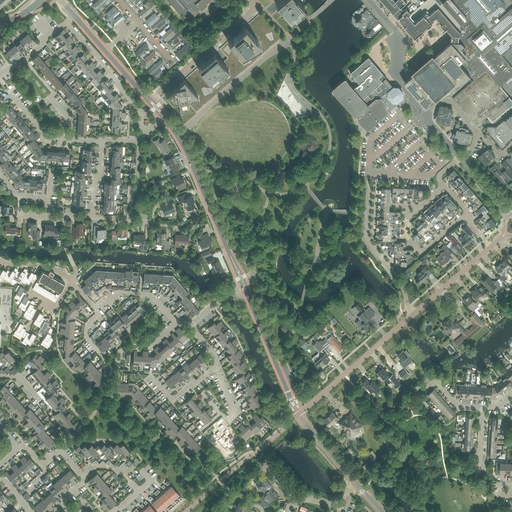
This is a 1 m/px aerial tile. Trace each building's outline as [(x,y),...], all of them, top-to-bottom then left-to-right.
[(100,12),(105,8),(102,4),(106,0),(97,0),(91,6),(95,11),(97,8),(100,12)] [(144,8),(138,13),(142,18),(155,7),(151,2),(150,3),(147,0),(145,0),(141,4),(144,8)] [(166,0),(180,16),(183,13),(190,20),(195,15),(197,14),(196,13),(198,11),(197,10),(199,9),(200,10),(211,0),(166,0)] [(276,0),(257,0),(266,9),(276,0)] [(277,0),(278,1),(277,2),(279,4),(280,3),(282,5),(280,7),(290,18),(292,20),(305,8),(303,6),(304,6),(302,4),(304,2),(302,0),(277,0)] [(384,0),(394,11),(398,16),(403,21),(408,28),(409,27),(411,30),(412,30),(413,31),(414,31),(414,32),(415,32),(416,32),(417,32),(418,32),(418,31),(419,31),(420,30),(421,31),(437,17),(452,34),(453,34),(453,39),(453,41),(461,42),(463,44),(467,40),(462,34),(461,28),(461,24),(468,17),(459,7),(452,0),(444,0),(443,1),(442,0),(384,0)] [(478,6),(472,0),(452,0),(459,7),(468,17),(461,24),(461,28),(462,34),(467,40),(478,31),(477,27),(474,23),(477,21),(478,6)] [(511,0),(481,0),(490,10),(484,15),(483,24),(486,27),(488,30),(498,30),(504,25),(510,20),(511,18),(511,0)] [(113,6),(105,13),(108,16),(105,19),(107,21),(118,12),(113,6)] [(154,9),(143,17),(145,20),(148,18),(149,20),(153,17),(151,15),(156,11),(154,9)] [(352,16),(351,22),(355,26),(357,26),(359,28),(360,27),(362,29),(365,30),(367,28),(368,24),(367,23),(374,17),(367,9),(360,15),(362,16),(361,17),(360,16),(357,15),(355,17),(353,15),(352,16)] [(194,92),(184,100),(196,114),(283,39),(259,12),(183,78),(194,92)] [(159,17),(149,26),(152,29),(156,26),(159,29),(166,23),(163,20),(164,20),(161,16),(159,17)] [(365,30),(365,33),(367,36),(371,36),(373,33),(373,30),(372,29),(374,28),(376,31),(382,25),(377,19),(375,19),(374,17),(367,23),(368,24),(367,28),(365,30)] [(161,35),(165,40),(175,33),(170,27),(161,35)] [(486,49),(486,60),(493,68),(498,74),(505,82),(511,75),(511,67),(509,64),(504,58),(502,56),(507,51),(511,47),(511,27),(508,30),(503,35),(498,39),(498,40),(492,44),(486,49)] [(54,38),(58,42),(64,36),(63,34),(66,32),(64,29),(54,38)] [(28,33),(24,37),(30,44),(32,42),(34,45),(37,43),(28,33)] [(165,41),(168,45),(177,37),(174,34),(168,39),(165,41)] [(58,42),(61,46),(71,38),(69,35),(66,38),(64,36),(58,42)] [(24,37),(19,41),(28,51),(30,49),(28,45),(30,44),(24,37)] [(61,46),(65,51),(70,46),(72,45),(70,43),(73,40),(71,38),(61,46)] [(467,74),(468,73),(460,63),(465,58),(466,54),(466,52),(465,51),(462,49),(469,43),(467,40),(463,44),(461,42),(453,41),(451,41),(432,58),(433,59),(422,68),(421,68),(420,68),(420,69),(420,70),(416,74),(415,73),(404,82),(426,107),(437,98),(436,97),(444,90),(449,95),(469,77),(467,74)] [(19,41),(15,45),(21,51),(23,50),(26,53),(28,51),(19,41)] [(148,46),(145,43),(133,53),(136,56),(148,46)] [(474,79),(452,98),(476,126),(487,116),(492,122),(510,106),(511,104),(511,100),(505,92),(500,86),(485,69),(481,64),(476,59),(476,56),(477,49),(477,48),(476,48),(472,43),(469,43),(462,49),(465,51),(466,52),(466,54),(465,58),(460,63),(468,73),(469,74),(474,79)] [(185,44),(174,54),(179,60),(190,50),(185,44)] [(15,45),(11,48),(19,58),(22,56),(19,53),(21,51),(15,45)] [(64,52),(67,56),(77,48),(75,45),(72,48),(70,46),(65,51),(64,52)] [(19,58),(11,48),(6,52),(7,53),(5,55),(9,60),(11,58),(12,59),(14,57),(17,60),(19,58)] [(67,56),(71,61),(78,55),(76,53),(79,50),(77,48),(67,56)] [(156,54),(154,51),(143,60),(145,63),(156,54)] [(31,60),(36,65),(42,60),(40,57),(43,55),(40,52),(31,60)] [(71,61),(75,65),(85,56),(83,54),(80,57),(78,55),(71,61)] [(79,70),(80,68),(85,63),(84,62),(87,59),(85,56),(75,65),(79,70)] [(40,70),(49,62),(52,59),(50,57),(47,60),(47,59),(44,62),(42,60),(36,65),(40,70)] [(350,73),(354,77),(352,79),(355,83),(352,86),(346,78),(342,80),(335,87),(332,90),(349,109),(358,117),(357,117),(359,121),(365,128),(368,130),(390,111),(389,111),(397,104),(397,102),(402,97),(403,93),(398,88),(394,87),(386,78),(376,66),(368,57),(363,62),(362,63),(354,70),(350,73)] [(163,63),(161,60),(147,71),(150,74),(163,63)] [(80,68),(84,72),(94,64),(92,61),(89,64),(87,62),(85,63),(80,68)] [(40,70),(44,74),(50,69),(48,67),(51,64),(49,62),(40,70)] [(84,72),(88,77),(95,71),(93,69),(96,66),(95,65),(94,64),(84,72)] [(50,69),(44,74),(49,79),(58,72),(55,69),(53,71),(51,69),(50,69)] [(88,77),(92,81),(102,72),(99,70),(96,73),(95,71),(88,77)] [(49,79),(53,84),(59,79),(57,77),(60,74),(58,72),(49,79)] [(92,81),(95,85),(102,80),(100,78),(104,75),(102,72),(92,81)] [(57,89),(59,88),(59,87),(66,81),(64,79),(61,82),(59,79),(53,84),(57,89)] [(95,85),(99,90),(109,81),(107,79),(104,82),(102,80),(95,85)] [(66,81),(59,87),(59,88),(63,92),(69,87),(70,86),(68,84),(70,82),(68,80),(66,81)] [(181,113),(189,105),(188,99),(199,97),(184,80),(183,80),(179,84),(179,85),(175,86),(176,87),(168,93),(164,94),(172,103),(178,102),(181,113)] [(99,90),(103,94),(110,88),(108,86),(111,84),(109,81),(99,90)] [(69,87),(63,92),(68,97),(76,90),(76,89),(74,87),(73,89),(70,86),(69,87)] [(101,95),(105,100),(112,94),(110,92),(114,89),(111,87),(110,88),(103,94),(101,95)] [(76,90),(68,97),(72,102),(78,97),(76,95),(79,92),(78,91),(76,90)] [(105,100),(109,104),(119,95),(117,94),(117,93),(114,96),(112,94),(105,100)] [(109,104),(113,108),(119,103),(118,101),(121,98),(119,95),(109,104)] [(78,97),(72,102),(76,107),(78,106),(83,101),(85,100),(85,99),(83,98),(83,97),(81,98),(79,96),(78,97)] [(74,109),(78,114),(86,114),(86,111),(82,106),(85,104),(83,101),(76,107),(74,109)] [(8,109),(3,113),(7,117),(14,111),(12,108),(15,106),(13,104),(12,105),(10,103),(8,105),(6,107),(8,109)] [(438,111),(437,115),(437,116),(437,117),(438,117),(438,118),(439,119),(438,120),(441,121),(440,124),(448,126),(447,132),(453,133),(454,131),(456,132),(457,126),(462,128),(463,123),(454,120),(455,114),(452,113),(453,112),(452,111),(452,110),(451,110),(451,109),(446,107),(442,106),(442,107),(441,107),(441,108),(439,108),(438,111)] [(7,117),(11,121),(20,113),(19,111),(16,113),(14,111),(7,117)] [(11,121),(14,126),(22,119),(19,117),(22,115),(20,113),(11,121)] [(505,144),(511,137),(511,113),(511,116),(509,115),(509,118),(507,118),(507,120),(505,120),(496,127),(487,126),(487,134),(489,135),(493,139),(502,150),(507,145),(505,144)] [(14,126),(18,130),(28,121),(26,119),(24,122),(22,119),(14,126)] [(18,130),(22,134),(29,128),(27,125),(29,123),(28,121),(18,130)] [(456,132),(454,131),(453,133),(453,136),(458,137),(457,141),(458,142),(459,142),(459,143),(468,146),(468,145),(469,145),(469,143),(470,144),(473,135),(471,134),(470,134),(470,132),(468,132),(469,129),(462,128),(457,126),(456,132)] [(26,138),(33,132),(35,130),(33,128),(31,130),(29,128),(22,134),(26,138)] [(26,138),(29,142),(39,134),(37,132),(35,134),(33,132),(26,138)] [(26,145),(30,149),(37,143),(35,140),(40,136),(39,134),(29,142),(26,145)] [(158,144),(160,148),(163,154),(170,149),(170,148),(164,140),(161,142),(159,138),(153,141),(156,145),(158,144)] [(30,149),(33,154),(39,148),(43,145),(41,143),(39,145),(37,143),(30,149)] [(3,146),(0,148),(0,156),(6,151),(8,150),(4,145),(3,146)] [(82,148),(81,154),(91,155),(91,152),(94,152),(95,146),(87,146),(87,149),(82,148)] [(109,149),(109,151),(112,152),(112,155),(122,155),(122,148),(122,147),(111,146),(111,149),(109,149)] [(39,148),(33,154),(39,160),(39,162),(46,163),(47,160),(46,160),(47,153),(45,152),(44,152),(43,153),(39,148)] [(495,156),(491,152),(488,148),(481,155),(479,157),(485,164),(488,162),(489,163),(494,159),(493,158),(495,156)] [(501,164),(506,169),(509,173),(511,170),(511,150),(508,153),(510,156),(501,164)] [(0,161),(0,163),(1,164),(8,158),(10,156),(6,151),(0,156),(0,158),(2,160),(0,161)] [(177,163),(174,156),(165,160),(170,173),(178,170),(175,163),(177,163)] [(2,169),(3,170),(11,163),(9,161),(10,160),(8,158),(1,164),(0,164),(0,165),(2,168),(2,169)] [(11,163),(3,170),(4,171),(5,171),(7,174),(16,167),(17,166),(15,164),(14,165),(13,166),(11,163)] [(511,176),(509,173),(506,169),(502,173),(498,168),(499,167),(495,163),(490,168),(503,184),(504,183),(511,177),(511,176)] [(16,167),(7,174),(10,177),(9,178),(11,179),(18,172),(16,170),(17,169),(19,167),(17,166),(16,167)] [(452,177),(455,180),(459,176),(454,170),(448,176),(449,177),(447,179),(448,180),(452,177)] [(15,184),(15,183),(21,178),(22,177),(20,174),(21,173),(19,171),(18,172),(11,179),(14,182),(13,182),(15,184)] [(174,182),(176,186),(177,186),(179,190),(186,187),(185,185),(186,184),(183,179),(182,180),(180,175),(170,179),(172,183),(174,182)] [(459,176),(455,180),(453,182),(454,183),(452,185),(453,186),(457,182),(460,185),(464,181),(459,176)] [(21,178),(15,183),(18,186),(17,186),(18,188),(19,186),(24,187),(25,179),(25,177),(22,177),(21,178)] [(37,180),(36,191),(38,191),(38,190),(42,190),(42,185),(45,185),(46,180),(44,179),(40,179),(40,180),(37,180)] [(462,188),(465,191),(469,187),(464,181),(460,185),(458,187),(459,189),(457,191),(458,192),(462,188)] [(401,188),(393,187),(393,196),(395,196),(395,199),(397,199),(397,193),(401,193),(401,188)] [(469,187),(465,191),(463,193),(464,194),(462,196),(462,197),(467,194),(470,197),(474,193),(469,187)] [(379,190),(379,192),(385,192),(385,196),(391,196),(391,189),(382,188),(382,190),(379,190)] [(415,194),(416,189),(408,188),(408,194),(408,197),(410,197),(410,200),(411,200),(412,194),(415,194)] [(423,189),(416,189),(415,194),(415,195),(415,198),(417,198),(417,201),(419,201),(419,195),(423,195),(423,189)] [(475,202),(479,198),(474,193),(470,197),(467,199),(469,200),(466,202),(467,203),(472,199),(475,202)] [(180,202),(184,201),(187,209),(195,206),(192,200),(193,199),(192,195),(186,198),(184,194),(177,197),(180,202)] [(450,198),(448,195),(446,196),(444,194),(443,195),(446,200),(444,202),(448,207),(453,202),(450,198)] [(384,203),(390,204),(391,196),(385,196),(381,196),(381,198),(378,197),(378,199),(384,200),(384,203)] [(73,198),(73,204),(78,204),(78,207),(85,207),(85,205),(86,202),(82,202),(83,199),(73,198)] [(484,204),(479,198),(475,202),(472,204),(474,206),(471,208),(472,209),(477,205),(480,208),(484,204)] [(166,205),(162,207),(165,214),(175,210),(172,203),(174,202),(173,199),(165,202),(166,205)] [(444,202),(442,200),(440,201),(438,199),(437,200),(441,205),(438,207),(442,212),(448,207),(444,202)] [(453,202),(448,207),(451,210),(453,208),(458,213),(459,212),(458,210),(459,208),(453,202)] [(390,210),(390,204),(384,203),(381,203),(381,205),(378,205),(378,207),(384,207),(384,211),(389,211),(390,211),(390,210)] [(438,207),(436,205),(435,206),(433,204),(431,205),(435,210),(432,212),(436,217),(442,212),(438,207)] [(489,210),(484,204),(480,208),(477,210),(479,211),(476,213),(477,215),(482,211),(484,213),(486,212),(489,210)] [(0,212),(9,213),(9,214),(13,214),(13,208),(9,208),(10,206),(5,205),(0,205),(0,212)] [(100,207),(100,210),(101,210),(101,213),(107,213),(113,214),(113,211),(113,210),(115,210),(116,205),(104,205),(104,208),(100,207)] [(452,215),(453,213),(451,210),(448,207),(442,212),(445,215),(448,213),(452,218),(454,217),(452,215)] [(427,217),(431,221),(436,217),(432,212),(430,210),(429,211),(427,209),(426,210),(430,215),(427,217)] [(384,211),(381,211),(380,213),(377,212),(377,214),(384,215),(384,218),(389,219),(389,211),(384,211)] [(389,219),(394,219),(398,219),(398,217),(401,217),(401,215),(394,215),(394,211),(390,211),(389,211),(389,219)] [(436,217),(439,220),(442,218),(447,223),(448,222),(446,220),(448,218),(445,215),(442,212),(436,217)] [(479,221),(480,223),(484,219),(487,221),(491,217),(486,212),(484,213),(480,217),(479,218),(481,219),(479,221)] [(425,226),(431,221),(427,217),(425,215),(423,216),(421,214),(420,215),(425,220),(422,223),(425,226)] [(442,223),(439,220),(436,217),(431,221),(434,225),(436,223),(441,228),(442,227),(441,225),(442,223)] [(489,224),(492,227),(496,223),(491,217),(487,221),(484,223),(486,225),(483,227),(485,228),(489,224)] [(419,225),(416,228),(419,231),(425,226),(422,223),(419,220),(418,221),(416,219),(414,220),(419,225)] [(425,226),(428,230),(431,228),(435,233),(437,232),(435,230),(436,228),(434,225),(431,221),(425,226)] [(73,227),(72,238),(80,238),(80,235),(85,235),(85,227),(83,227),(83,224),(80,223),(79,222),(78,222),(77,222),(77,223),(77,227),(73,227)] [(29,223),(29,224),(28,233),(33,234),(33,239),(39,239),(40,231),(36,230),(37,223),(29,223)] [(45,224),(44,234),(53,235),(53,239),(57,239),(58,228),(54,228),(54,225),(45,224)] [(106,229),(97,229),(98,225),(94,225),(93,241),(99,241),(99,237),(105,238),(106,229)] [(461,236),(458,239),(464,246),(471,240),(468,236),(472,233),(465,225),(461,228),(465,233),(461,236)] [(5,233),(16,234),(16,235),(20,235),(20,229),(17,229),(17,227),(10,226),(6,226),(5,233)] [(425,233),(430,238),(431,237),(429,234),(431,233),(428,230),(425,226),(419,231),(423,235),(425,233)] [(112,239),(117,240),(118,236),(127,236),(127,229),(122,229),(116,229),(116,231),(112,231),(112,239)] [(425,238),(423,235),(419,231),(414,236),(418,241),(420,238),(424,243),(426,242),(424,239),(425,238)] [(157,243),(162,244),(162,248),(169,248),(169,241),(166,241),(166,240),(165,239),(165,233),(157,232),(157,243)] [(175,234),(175,246),(179,246),(179,243),(188,244),(188,236),(189,236),(189,233),(183,232),(183,235),(175,234)] [(198,241),(201,248),(202,249),(213,245),(208,233),(200,237),(201,240),(198,241)] [(376,235),(376,237),(383,237),(383,241),(386,241),(387,241),(388,233),(383,233),(379,233),(379,235),(376,235)] [(393,234),(388,233),(387,241),(395,242),(396,242),(396,241),(396,239),(399,240),(399,238),(393,237),(393,234)] [(454,243),(451,246),(452,247),(450,248),(454,253),(456,251),(457,252),(462,248),(450,234),(447,237),(451,241),(452,241),(454,243)] [(145,235),(140,235),(134,235),(133,243),(141,243),(140,250),(147,250),(147,241),(144,241),(145,235)] [(395,242),(387,241),(386,241),(386,243),(383,243),(383,245),(390,245),(390,249),(393,249),(394,249),(395,242)] [(401,242),(396,241),(396,242),(395,242),(394,249),(402,250),(403,250),(403,249),(403,248),(406,248),(406,246),(400,245),(401,242)] [(442,247),(443,248),(444,250),(436,258),(442,265),(451,257),(449,255),(452,252),(446,246),(445,244),(442,247)] [(394,249),(393,249),(393,251),(390,251),(390,253),(397,253),(397,257),(398,257),(401,257),(402,250),(394,249)] [(402,250),(401,257),(407,257),(407,258),(410,258),(410,255),(413,256),(413,254),(406,253),(407,250),(403,249),(403,250),(402,250)] [(211,262),(216,274),(224,271),(219,261),(216,263),(213,257),(207,260),(208,264),(211,262)] [(504,259),(500,263),(506,271),(510,268),(511,271),(511,265),(511,267),(504,259)] [(506,271),(500,263),(495,268),(502,275),(499,277),(503,281),(507,278),(503,274),(506,271)] [(57,264),(57,267),(66,268),(68,273),(70,272),(67,266),(57,264)] [(418,276),(415,279),(416,281),(419,284),(428,276),(426,273),(429,271),(427,269),(424,265),(420,268),(421,270),(416,274),(418,276)] [(10,281),(12,278),(17,271),(18,269),(15,268),(12,273),(7,270),(6,272),(4,277),(10,281)] [(17,271),(12,278),(20,283),(22,279),(26,272),(27,270),(25,268),(22,274),(17,271)] [(96,270),(89,276),(97,285),(99,283),(97,280),(99,277),(99,270),(96,270)] [(44,284),(45,285),(50,275),(43,271),(38,280),(38,279),(45,283),(44,284)] [(22,279),(21,281),(25,284),(26,281),(28,282),(31,278),(33,280),(36,275),(31,272),(30,274),(26,272),(22,279)] [(52,289),(57,279),(50,275),(45,285),(46,283),(52,288),(52,289)] [(166,282),(170,282),(175,278),(173,275),(163,275),(163,282),(163,286),(166,286),(166,282)] [(84,280),(87,284),(87,283),(89,286),(91,284),(94,287),(97,285),(89,276),(84,280)] [(487,277),(482,282),(490,292),(495,288),(497,290),(501,287),(496,281),(493,283),(487,277)] [(171,290),(174,287),(179,283),(175,278),(170,282),(172,285),(168,288),(171,290)] [(57,279),(52,289),(53,288),(60,292),(59,293),(65,284),(57,279)] [(87,283),(87,284),(82,288),(89,297),(92,294),(89,291),(92,289),(89,286),(87,283)] [(173,293),(175,295),(184,287),(179,283),(174,287),(176,290),(173,293)] [(14,297),(21,301),(25,295),(26,294),(23,291),(24,289),(18,285),(18,286),(16,288),(15,291),(17,292),(14,297)] [(184,287),(175,295),(177,298),(179,296),(180,299),(182,297),(185,295),(188,292),(184,287)] [(470,292),(476,298),(478,300),(483,296),(484,297),(487,295),(483,290),(480,293),(478,290),(476,287),(470,292)] [(19,305),(26,309),(31,302),(26,299),(28,297),(25,295),(21,301),(19,305)] [(80,300),(78,302),(84,309),(88,305),(79,295),(77,297),(80,300)] [(182,303),(184,305),(189,300),(185,295),(182,297),(180,299),(172,306),(175,308),(182,303)] [(478,300),(476,298),(473,300),(468,295),(468,296),(468,295),(466,295),(466,296),(465,297),(466,297),(463,300),(464,301),(464,302),(464,303),(466,303),(471,308),(473,310),(478,306),(477,305),(480,302),(478,300)] [(186,307),(182,310),(185,312),(193,305),(194,305),(192,303),(192,302),(192,301),(190,299),(189,300),(184,305),(186,307)] [(26,309),(24,313),(27,315),(26,317),(30,319),(32,317),(36,310),(31,307),(35,302),(32,300),(31,302),(26,309)] [(72,301),(70,303),(79,313),(84,309),(78,302),(76,304),(72,301)] [(356,305),(355,306),(359,311),(363,308),(358,301),(355,304),(356,305)] [(139,302),(134,306),(140,313),(142,311),(146,314),(148,312),(139,302)] [(72,308),(69,310),(75,316),(79,313),(70,303),(68,304),(72,308)] [(193,305),(185,312),(187,315),(190,312),(192,315),(198,310),(193,305)] [(134,306),(130,310),(139,320),(141,318),(138,315),(140,313),(134,306)] [(375,314),(369,307),(358,317),(360,319),(356,323),(360,327),(362,325),(366,330),(370,327),(368,324),(366,321),(375,314)] [(66,314),(66,320),(74,320),(74,318),(75,316),(69,310),(68,308),(65,309),(68,313),(66,314)] [(130,310),(126,313),(132,320),(134,318),(137,322),(139,320),(130,310)] [(34,322),(41,327),(46,319),(41,316),(42,314),(40,313),(34,322)] [(132,320),(126,313),(121,317),(130,327),(132,326),(129,322),(132,320)] [(466,332),(463,335),(455,342),(459,347),(484,324),(474,313),(470,317),(471,319),(474,322),(475,324),(466,332)] [(118,316),(113,320),(122,330),(124,329),(121,325),(124,323),(118,316)] [(459,330),(463,335),(466,332),(462,327),(458,323),(458,322),(456,320),(455,320),(451,316),(442,324),(451,335),(450,337),(451,338),(459,330)] [(39,330),(46,335),(47,332),(51,327),(46,324),(49,319),(46,318),(46,319),(41,327),(39,330)] [(109,324),(112,327),(115,330),(117,328),(120,332),(122,330),(113,320),(109,324)] [(17,328),(13,334),(21,338),(22,336),(24,338),(27,333),(25,331),(26,330),(23,328),(24,325),(18,321),(14,327),(17,328)] [(207,328),(211,333),(221,324),(220,322),(216,325),(214,322),(207,328)] [(211,333),(215,337),(222,331),(220,329),(223,326),(221,324),(211,333)] [(109,333),(112,336),(115,340),(116,342),(119,340),(116,336),(118,334),(115,330),(112,327),(108,331),(109,333)] [(179,327),(177,329),(186,339),(187,341),(189,339),(188,338),(191,336),(188,332),(185,329),(182,331),(179,327)] [(178,335),(176,336),(182,343),(186,339),(177,329),(175,331),(178,335)] [(215,337),(219,341),(229,332),(227,330),(224,333),(222,331),(215,337)] [(103,335),(105,337),(114,347),(116,345),(113,342),(115,340),(112,336),(108,331),(103,335)] [(229,332),(219,341),(222,345),(229,340),(227,337),(231,334),(232,333),(230,331),(229,332)] [(47,332),(46,335),(42,342),(49,347),(53,339),(49,336),(50,334),(47,332)] [(24,338),(22,342),(27,345),(27,344),(30,345),(36,335),(33,334),(32,333),(31,335),(27,333),(24,338)] [(173,337),(171,339),(172,340),(177,347),(182,343),(176,336),(173,333),(171,335),(173,337)] [(327,346),(330,343),(338,352),(343,348),(332,335),(327,339),(326,338),(323,341),(321,340),(319,342),(324,348),(327,346)] [(105,337),(101,340),(107,347),(109,345),(112,349),(114,347),(105,337)] [(166,339),(164,340),(173,351),(177,347),(172,340),(169,342),(166,339)] [(222,345),(226,350),(236,341),(235,339),(231,342),(229,340),(222,345)] [(107,347),(101,340),(96,344),(105,355),(107,353),(104,349),(107,347)] [(165,346),(163,348),(169,354),(173,351),(164,340),(162,342),(165,346)] [(226,350),(230,354),(233,352),(237,348),(234,346),(238,343),(236,341),(226,350)] [(317,341),(313,345),(319,353),(321,350),(322,351),(324,348),(319,342),(317,341)] [(158,346),(156,348),(165,358),(169,354),(163,348),(161,350),(158,346)] [(157,353),(155,355),(160,362),(165,358),(156,348),(154,350),(157,353)] [(63,358),(65,360),(74,352),(73,351),(73,350),(73,349),(65,349),(65,354),(66,356),(63,358)] [(317,355),(312,359),(315,362),(318,366),(323,362),(325,364),(330,360),(324,353),(324,354),(322,351),(321,350),(319,353),(317,355)] [(404,351),(403,350),(397,356),(402,361),(400,363),(404,368),(412,361),(408,357),(404,351)] [(0,352),(0,356),(2,359),(1,360),(5,365),(8,362),(9,362),(7,360),(9,359),(4,354),(2,351),(0,352)] [(4,354),(9,359),(7,360),(9,362),(10,363),(15,359),(8,351),(4,354)] [(70,359),(72,362),(79,356),(75,351),(74,352),(65,360),(67,362),(70,359)] [(226,357),(230,361),(240,353),(239,351),(235,354),(233,352),(230,354),(226,357)] [(201,353),(197,357),(206,367),(208,366),(205,362),(207,360),(201,353)] [(230,361),(234,366),(238,362),(241,360),(238,358),(242,355),(240,353),(230,361)] [(28,362),(32,366),(42,357),(40,355),(36,358),(34,356),(28,362)] [(150,365),(150,366),(151,366),(151,368),(153,369),(153,370),(157,370),(157,367),(156,367),(161,362),(160,362),(155,355),(153,356),(151,356),(150,365)] [(71,367),(70,368),(72,370),(72,369),(83,360),(79,356),(72,362),(74,364),(71,367)] [(32,366),(35,370),(42,364),(40,362),(44,359),(42,357),(32,366)] [(197,357),(193,361),(198,368),(201,366),(204,369),(206,367),(197,357)] [(78,368),(80,370),(86,364),(83,360),(72,369),(74,371),(78,368)] [(85,369),(87,371),(94,365),(90,361),(86,364),(80,370),(82,372),(85,369)] [(193,361),(189,364),(188,365),(196,373),(197,375),(199,373),(196,370),(198,368),(193,361)] [(231,368),(235,373),(245,364),(243,362),(240,365),(238,362),(234,366),(231,368)] [(186,363),(182,367),(188,373),(191,371),(194,375),(196,373),(188,365),(189,364),(187,363),(186,363)] [(31,373),(35,378),(42,372),(40,370),(44,367),(42,364),(35,370),(31,373)] [(235,373),(239,377),(243,374),(246,371),(243,369),(247,366),(245,364),(235,373)] [(86,377),(87,379),(98,370),(94,365),(87,371),(89,374),(86,377)] [(182,367),(178,370),(187,381),(189,379),(186,375),(188,373),(182,367)] [(396,388),(398,387),(401,384),(392,375),(390,377),(382,368),(380,370),(379,369),(378,371),(378,372),(377,373),(382,380),(383,379),(388,384),(390,382),(396,388)] [(405,369),(401,372),(399,374),(403,379),(409,374),(405,369)] [(93,378),(95,380),(101,374),(98,370),(87,379),(89,381),(93,378)] [(178,370),(174,374),(180,381),(182,379),(185,382),(187,381),(178,370)] [(35,378),(39,382),(49,373),(48,371),(44,374),(42,372),(35,378)] [(39,382),(43,387),(50,381),(48,378),(51,375),(49,373),(39,382)] [(236,379),(240,383),(250,375),(248,373),(245,376),(243,374),(239,377),(236,379)] [(101,374),(95,380),(97,382),(93,385),(95,388),(105,379),(101,374)] [(174,374),(170,378),(179,388),(181,386),(177,383),(180,381),(174,374)] [(240,383),(243,388),(244,388),(248,385),(250,382),(248,380),(252,377),(250,375),(240,383)] [(506,376),(502,380),(510,389),(511,387),(511,386),(510,384),(511,382),(506,376)] [(179,388),(170,378),(165,382),(171,388),(173,386),(177,390),(179,388)] [(497,382),(498,383),(504,389),(506,388),(508,391),(510,389),(502,380),(501,378),(497,382)] [(367,389),(370,392),(373,390),(375,393),(380,389),(373,381),(370,383),(366,379),(366,380),(365,379),(364,379),(362,381),(362,382),(363,382),(362,383),(364,385),(362,387),(365,390),(367,389)] [(43,387),(47,391),(57,382),(55,380),(51,383),(50,381),(43,387)] [(47,391),(50,395),(51,395),(56,390),(57,390),(55,387),(59,384),(57,382),(47,391)] [(130,393),(132,394),(138,389),(139,388),(135,383),(129,383),(129,384),(128,393),(130,393)] [(498,383),(493,388),(496,396),(499,393),(500,394),(503,392),(502,391),(504,389),(498,383)] [(241,390),(239,391),(243,396),(245,395),(255,386),(253,384),(249,387),(248,385),(244,388),(243,388),(241,390)] [(462,394),(464,394),(465,384),(456,384),(456,395),(462,395),(462,394)] [(0,393),(1,395),(8,389),(4,385),(1,388),(0,388),(0,393)] [(245,395),(248,399),(252,395),(255,393),(253,391),(257,388),(255,386),(245,395)] [(3,398),(0,400),(2,403),(12,394),(14,392),(10,387),(8,389),(1,395),(3,397),(3,398)] [(493,388),(486,387),(486,395),(488,395),(488,397),(491,397),(492,395),(496,396),(493,388)] [(130,400),(132,402),(142,393),(138,389),(132,394),(133,397),(131,398),(130,400)] [(428,394),(432,399),(438,393),(434,389),(428,394)] [(46,399),(50,403),(56,398),(54,395),(58,392),(56,390),(51,395),(50,395),(46,399)] [(137,401),(139,403),(145,397),(142,393),(132,402),(133,404),(137,401)] [(432,399),(435,403),(441,397),(438,393),(432,399)] [(7,401),(9,404),(16,398),(12,394),(2,403),(3,405),(7,401)] [(184,403),(188,408),(195,402),(193,399),(194,398),(196,396),(194,394),(190,398),(184,403)] [(245,401),(249,405),(259,396),(258,394),(254,397),(252,395),(248,399),(245,401)] [(259,396),(249,405),(253,410),(260,404),(258,402),(261,398),(259,396)] [(50,403),(53,408),(64,399),(62,397),(58,400),(56,398),(50,403)] [(137,408),(139,410),(149,402),(145,397),(139,403),(141,405),(137,408)] [(435,403),(439,407),(445,401),(441,397),(435,403)] [(7,409),(9,411),(20,402),(16,398),(9,404),(11,406),(7,409)] [(53,408),(57,412),(64,406),(62,404),(65,401),(64,399),(53,408)] [(188,408),(192,412),(202,403),(200,401),(197,404),(195,402),(188,408)] [(439,407),(442,411),(448,405),(445,401),(439,407)] [(15,410),(17,412),(23,407),(20,402),(9,411),(11,413),(15,410)] [(144,409),(146,412),(153,406),(149,402),(139,410),(141,412),(144,409)] [(391,402),(386,406),(390,410),(394,406),(391,402)] [(196,416),(197,415),(202,411),(202,410),(200,408),(204,405),(202,403),(192,412),(196,416)] [(145,417),(146,419),(147,419),(150,416),(150,415),(156,410),(159,408),(155,404),(153,406),(146,412),(148,414),(145,417)] [(442,411),(446,415),(452,409),(448,405),(442,411)] [(53,415),(57,420),(64,414),(62,412),(65,408),(64,406),(57,412),(53,415)] [(18,419),(20,418),(27,411),(23,407),(17,412),(19,415),(15,418),(17,420),(18,419)] [(155,415),(158,417),(164,411),(160,407),(156,410),(150,415),(150,416),(152,418),(155,415)] [(20,418),(18,419),(19,421),(21,420),(25,416),(27,419),(33,413),(30,408),(27,411),(20,418)] [(197,415),(201,419),(211,410),(209,408),(206,411),(204,409),(202,410),(202,411),(197,415)] [(452,409),(446,415),(449,419),(456,414),(452,409)] [(211,410),(201,419),(205,423),(211,418),(209,415),(213,412),(212,411),(211,410)] [(156,423),(158,425),(168,416),(164,411),(158,417),(160,419),(156,423)] [(25,428),(27,426),(37,417),(33,413),(27,419),(29,421),(23,426),(25,428)] [(57,420),(61,424),(71,415),(69,413),(66,416),(64,414),(57,420)] [(336,420),(351,437),(359,430),(358,429),(362,426),(351,413),(342,421),(339,417),(338,418),(334,413),(328,418),(327,417),(324,420),(330,426),(336,420)] [(257,414),(255,416),(264,426),(268,422),(262,416),(260,418),(257,414)] [(61,424),(65,428),(71,422),(69,420),(73,417),(71,415),(61,424)] [(163,423),(165,426),(171,420),(168,416),(158,425),(159,427),(163,423)] [(256,421),(254,423),(259,430),(264,426),(255,416),(253,418),(256,421)] [(32,425),(34,427),(41,421),(37,417),(27,426),(29,428),(32,425)] [(163,431),(165,433),(175,424),(171,420),(165,426),(167,428),(163,431)] [(33,433),(34,434),(42,428),(45,426),(41,421),(34,427),(36,430),(33,433)] [(71,422),(65,428),(68,433),(79,424),(77,422),(73,425),(71,422)] [(241,422),(239,424),(240,425),(249,435),(251,437),(255,434),(253,432),(247,425),(245,427),(242,423),(241,422)] [(246,423),(247,425),(253,432),(255,434),(259,430),(254,423),(251,425),(248,422),(246,423)] [(171,432),(172,434),(179,428),(175,424),(165,433),(167,435),(171,432)] [(239,424),(237,426),(238,427),(241,431),(239,433),(245,439),(249,435),(240,425),(239,424)] [(177,434),(179,436),(186,431),(182,426),(179,428),(172,434),(172,435),(173,437),(177,434)] [(37,436),(39,438),(46,432),(42,428),(34,434),(32,437),(33,439),(37,436)] [(225,434),(218,440),(224,448),(225,448),(227,446),(229,448),(234,444),(232,442),(235,439),(227,429),(223,432),(225,434)] [(177,442),(179,444),(189,435),(186,431),(179,436),(181,439),(177,442)] [(38,444),(39,446),(50,437),(46,432),(39,438),(41,441),(38,444)] [(184,442),(187,445),(193,439),(189,435),(179,444),(181,446),(184,442)] [(50,437),(39,446),(41,448),(45,445),(47,447),(53,441),(50,437)] [(185,450),(187,452),(197,443),(193,439),(187,445),(189,447),(185,450)] [(123,443),(119,446),(124,452),(122,453),(125,456),(130,451),(123,443)] [(197,443),(187,452),(188,454),(192,451),(194,454),(201,448),(197,443)] [(462,448),(462,450),(462,451),(468,451),(473,451),(473,449),(473,444),(465,443),(462,443),(462,448)] [(98,444),(94,448),(98,452),(97,454),(100,457),(103,453),(105,452),(100,447),(98,444)] [(104,444),(100,447),(105,452),(103,453),(106,456),(110,453),(111,452),(107,447),(104,444)] [(110,444),(107,447),(111,452),(110,453),(112,456),(116,453),(117,452),(113,447),(110,444)] [(117,444),(113,447),(117,452),(116,453),(119,456),(122,453),(124,452),(119,446),(117,444)] [(86,453),(81,448),(79,445),(75,449),(79,453),(78,454),(80,457),(84,454),(86,453)] [(85,445),(81,448),(86,453),(84,454),(87,457),(91,454),(92,453),(88,448),(85,445)] [(91,445),(88,448),(92,453),(91,454),(93,457),(97,454),(98,452),(94,448),(91,445)] [(496,451),(488,450),(487,456),(492,456),(492,458),(496,458),(496,451)] [(372,451),(368,454),(373,460),(377,457),(372,451)] [(24,456),(22,458),(31,468),(35,464),(29,458),(27,460),(24,456)] [(92,457),(89,460),(92,463),(93,465),(95,464),(97,465),(99,464),(95,459),(95,460),(92,457)] [(23,463),(21,465),(27,472),(31,468),(22,458),(20,460),(23,463)] [(15,464),(13,465),(22,476),(27,472),(21,465),(18,467),(15,464)] [(14,471),(12,473),(18,479),(20,481),(22,480),(20,478),(22,476),(13,465),(11,467),(14,471)] [(70,469),(66,473),(75,484),(77,482),(74,478),(76,476),(71,470),(70,469)] [(18,479),(12,473),(10,475),(7,471),(4,473),(13,483),(18,479)] [(66,473),(62,477),(67,484),(70,482),(73,485),(75,484),(66,473)] [(92,481),(94,483),(101,477),(97,473),(96,473),(86,482),(88,484),(92,481)] [(264,492),(265,493),(272,501),(278,495),(272,488),(273,486),(270,483),(274,480),(275,481),(275,480),(272,476),(269,474),(270,475),(266,478),(266,479),(264,481),(262,479),(261,480),(260,479),(255,484),(260,490),(261,489),(264,492)] [(62,477),(57,481),(66,491),(68,489),(65,486),(67,484),(62,477)] [(92,489),(94,491),(104,482),(101,477),(94,483),(96,486),(92,489)] [(57,481),(53,485),(59,491),(61,489),(64,493),(66,491),(57,481)] [(99,490),(101,492),(108,486),(104,482),(94,491),(96,493),(99,490)] [(48,488),(52,492),(58,498),(60,497),(56,493),(59,491),(53,485),(48,488)] [(175,490),(170,485),(167,488),(171,493),(175,490)] [(100,497),(101,499),(102,500),(108,494),(112,491),(114,489),(111,486),(109,487),(108,486),(101,492),(103,494),(100,497)] [(171,493),(167,488),(163,492),(167,497),(171,493)] [(0,490),(0,497),(4,501),(5,503),(7,501),(9,499),(1,490),(0,490)] [(179,495),(175,490),(171,493),(175,498),(179,495)] [(52,492),(47,496),(53,502),(56,500),(59,504),(61,502),(59,500),(58,498),(52,492)] [(167,497),(163,492),(159,495),(163,500),(167,497)] [(175,498),(171,493),(167,497),(172,502),(175,498)] [(272,501),(265,493),(258,499),(264,506),(265,507),(272,501)] [(100,505),(102,507),(112,498),(108,494),(102,500),(104,502),(100,505)] [(163,500),(159,495),(155,498),(160,503),(163,500)] [(47,496),(43,499),(52,510),(54,508),(51,504),(53,502),(47,496)] [(172,502),(167,497),(163,500),(168,505),(172,502)] [(112,498),(102,507),(104,509),(107,506),(109,508),(116,502),(112,498)] [(160,503),(155,498),(151,502),(156,507),(160,503)] [(43,499),(39,503),(45,510),(47,508),(50,511),(52,510),(43,499)] [(163,500),(160,503),(164,508),(168,505),(163,500)] [(238,502),(236,507),(245,511),(247,506),(238,502)] [(45,510),(39,503),(34,507),(38,511),(42,511),(43,511),(45,510)] [(164,508),(160,503),(156,507),(160,511),(164,508)]
